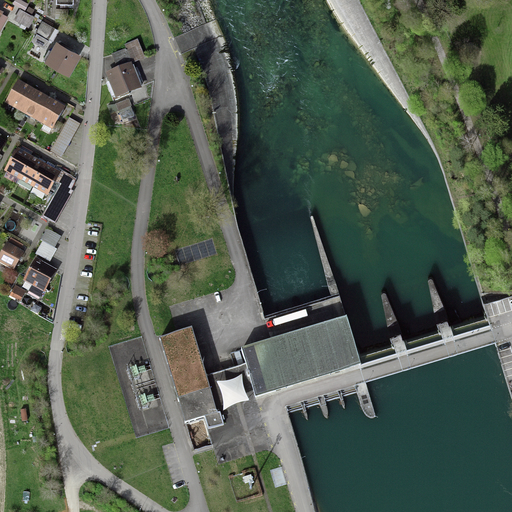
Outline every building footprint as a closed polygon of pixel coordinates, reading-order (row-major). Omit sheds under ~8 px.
[(21,8),(16,17),(29,25),(34,16),(21,8)] [(0,9),(0,32),(10,15),(0,9)] [(56,28),(43,21),(36,33),(48,40),(56,28)] [(70,77),(82,56),(57,42),(45,63),(70,77)] [(133,46),(112,55),(117,66),(138,57),(133,46)] [(117,102),(143,91),(132,66),(106,76),(117,102)] [(21,114),(34,92),(18,84),(6,106),(21,114)] [(36,123),(49,100),(34,92),(21,114),(36,123)] [(49,100),(36,123),(53,132),(66,110),(49,100)] [(128,100),(116,104),(118,110),(131,106),(128,100)] [(131,108),(119,113),(122,121),(134,116),(131,108)] [(79,123),(67,117),(49,151),(60,157),(79,123)] [(20,178),(31,159),(17,151),(6,170),(20,178)] [(31,159),(20,178),(34,186),(44,167),(31,159)] [(44,167),(34,186),(48,194),(59,175),(44,167)] [(72,178),(64,173),(57,184),(60,185),(41,217),(51,222),(69,190),(66,189),(72,178)] [(62,237),(47,229),(41,240),(43,242),(36,254),(51,263),(59,250),(55,248),(62,237)] [(26,254),(8,244),(0,258),(0,264),(15,273),(26,254)] [(47,294),(60,271),(39,260),(26,282),(47,294)] [(26,291),(16,287),(11,297),(22,302),(26,291)] [(271,343),(242,352),(255,396),(359,365),(346,321),(271,343)] [(191,331),(159,340),(184,425),(217,416),(191,331)]
